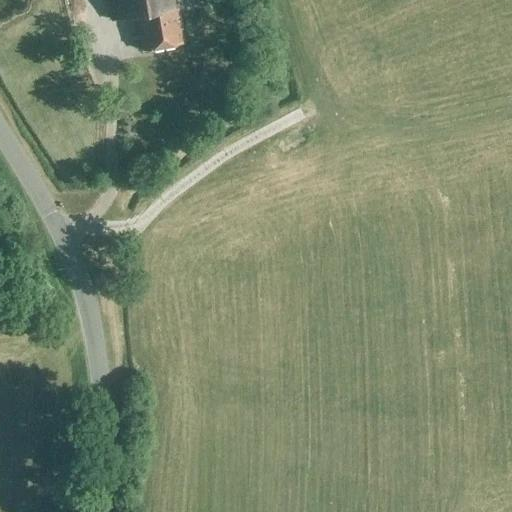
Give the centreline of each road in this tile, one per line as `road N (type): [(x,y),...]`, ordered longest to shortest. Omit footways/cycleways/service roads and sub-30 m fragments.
road 1 (tertiary): [(93,511),(100,406),(88,312),(60,236),(0,133)]
road 2 (track): [(84,224),(137,222),(225,153),(298,113)]
